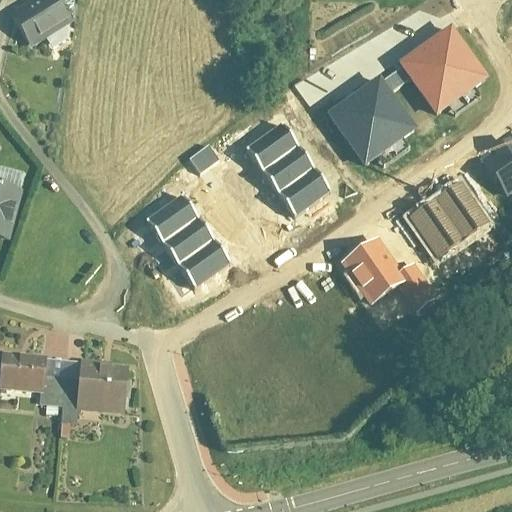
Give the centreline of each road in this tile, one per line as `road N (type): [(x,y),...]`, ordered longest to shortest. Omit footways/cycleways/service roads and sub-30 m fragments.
road 1 (residential): [(154,353),(511,115)]
road 2 (residential): [(96,327),(118,274),(97,226),(0,100)]
road 3 (secondary): [(245,511),(503,440)]
road 4 (residential): [(204,511),(154,353)]
